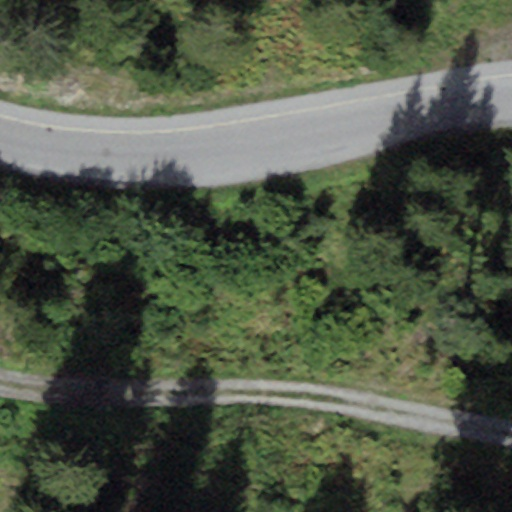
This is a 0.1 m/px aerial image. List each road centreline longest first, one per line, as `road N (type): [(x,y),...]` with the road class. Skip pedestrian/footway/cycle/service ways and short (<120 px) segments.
road 1 (residential): [(0,137),(128,160),(219,152),(403,103),(511,94)]
road 2 (track): [(0,390),(294,396),(511,439)]
